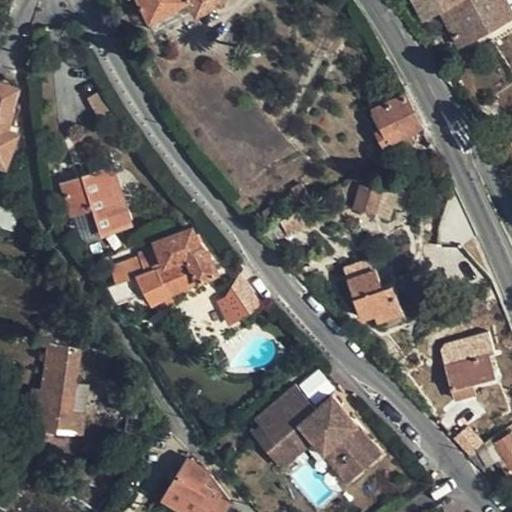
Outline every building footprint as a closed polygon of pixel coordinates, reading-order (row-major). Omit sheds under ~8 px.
[(141,0),(151,19),(190,0),(195,10),(196,14),(214,5),(215,0),(141,0)] [(156,29),(195,10),(190,0),(151,19),(156,29)] [(511,17),(511,9),(507,0),(413,0),(424,18),(440,9),(460,45),(511,17)] [(12,109),(19,88),(0,80),(0,162),(7,166),(19,133),(9,127),(15,111),(12,109)] [(422,124),(406,93),(375,107),(383,124),(376,127),(384,143),(422,124)] [(362,108),(373,130),(376,127),(383,124),(375,107),(372,103),(362,108)] [(113,168),(83,177),(103,235),(123,229),(132,225),(113,168)] [(83,177),(61,185),(71,216),(93,208),(83,177)] [(301,184),(290,190),(293,194),(262,212),(267,220),(310,197),(301,184)] [(382,190),(360,184),(353,207),(391,218),(394,207),(404,211),(408,189),(385,184),(382,190)] [(253,205),(241,190),(230,199),(243,213),(253,205)] [(290,214),(279,220),(288,236),(306,226),(298,209),(290,214)] [(90,213),(77,217),(85,241),(98,237),(90,213)] [(155,240),(164,264),(158,267),(145,272),(116,285),(104,290),(114,307),(136,298),(131,288),(142,284),(151,304),(158,301),(163,309),(175,303),(171,294),(196,281),(198,282),(219,272),(207,249),(201,244),(193,227),(155,240)] [(145,272),(158,267),(150,248),(137,253),(138,256),(145,272)] [(116,285),(145,272),(138,256),(109,267),(116,285)] [(342,267),(347,279),(373,269),(368,257),(342,267)] [(373,269),(347,279),(362,318),(375,313),(377,319),(403,310),(392,282),(383,285),(376,268),(373,269)] [(245,278),(212,298),(229,326),(262,306),(245,278)] [(405,315),(403,310),(377,319),(379,324),(405,315)] [(113,346),(108,338),(103,339),(100,342),(98,344),(99,348),(101,351),(104,353),(107,352),(110,351),(113,346)] [(34,389),(30,412),(35,414),(27,445),(37,448),(39,448),(45,428),(82,432),(88,386),(76,385),(80,350),(47,346),(41,390),(34,389)] [(488,352),(446,365),(456,399),(476,393),(473,383),(495,376),(488,352)] [(297,386),(256,417),(262,426),(276,443),(288,435),(302,451),(314,443),(347,483),(382,455),(335,397),(317,410),(297,386)] [(476,403),(453,413),(457,423),(481,413),(476,403)] [(13,409),(6,437),(25,444),(27,445),(35,414),(30,412),(13,409)] [(276,443),(262,426),(255,431),(282,467),(302,451),(288,435),(276,443)] [(511,479),(511,430),(479,451),(488,464),(499,458),(511,479)] [(11,454),(5,471),(25,480),(37,448),(27,445),(25,444),(21,456),(11,454)] [(209,468),(206,467),(187,456),(163,498),(186,511),(222,511),(204,501),(212,486),(203,480),(209,468)] [(55,464),(41,458),(35,471),(50,477),(55,464)] [(222,511),(231,497),(209,468),(203,480),(212,486),(204,501),(222,511)]
